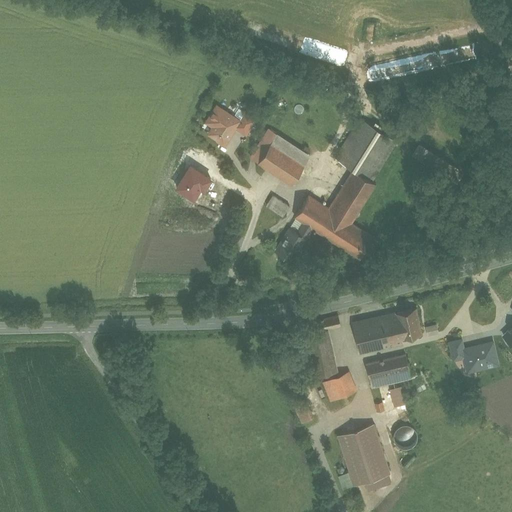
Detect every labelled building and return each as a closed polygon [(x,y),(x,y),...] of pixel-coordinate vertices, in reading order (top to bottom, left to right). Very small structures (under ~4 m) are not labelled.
[(209,135),(229,147),(239,131),(245,121),(218,105),(207,124),(214,128),(209,135)] [(245,121),(239,131),(249,137),(259,120),(250,114),(245,121)] [(355,169),(376,182),(400,143),(362,119),(357,127),(337,157),(355,169)] [(294,187),(314,155),(271,128),(254,155),(263,161),(260,165),(294,187)] [(427,146),(420,142),(415,152),(422,156),(427,146)] [(333,240),(364,259),(379,236),(356,222),(380,184),(376,182),(355,169),(331,207),(313,195),(298,218),(325,235),(333,240)] [(273,194),(268,206),(287,214),(292,203),(273,194)] [(325,235),(298,218),(278,250),(296,262),(305,267),(325,235)] [(417,307),(355,321),(362,351),(403,342),(401,335),(423,330),(417,307)] [(319,320),(321,332),(332,329),(344,326),(341,314),(319,320)] [(431,333),(442,329),(439,321),(428,325),(431,333)] [(342,371),(332,329),(321,332),(309,334),(319,377),(342,371)] [(461,346),(464,345),(462,336),(449,339),(453,357),(463,354),(461,346)] [(464,345),(461,346),(463,354),(466,370),(499,363),(494,339),(464,345)] [(283,351),(271,357),(288,391),(300,386),(283,351)] [(409,354),(369,363),(375,389),(415,379),(412,365),(409,354)] [(360,390),(353,372),(325,383),(332,401),(360,390)] [(397,406),(408,402),(403,384),(392,387),(397,406)] [(385,403),(377,405),(380,415),(387,413),(385,403)] [(394,474),(378,424),(346,434),(339,436),(355,486),(360,484),(394,474)] [(419,433),(416,429),(412,427),(408,426),(404,427),(400,429),(397,433),(397,437),(397,441),(400,445),(404,448),(408,449),(413,448),(416,445),(419,441),(419,437),(419,433)]
